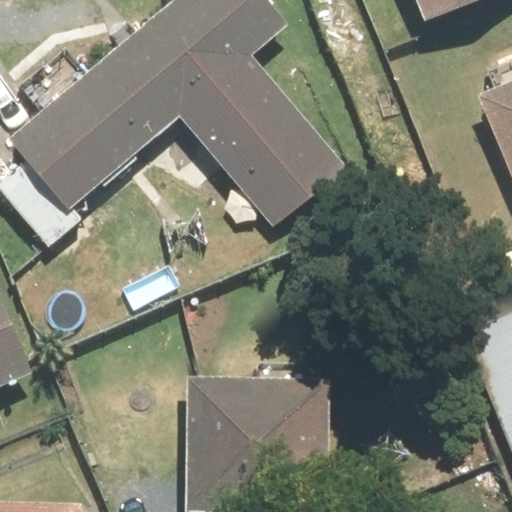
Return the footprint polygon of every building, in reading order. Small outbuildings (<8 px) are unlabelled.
[(262,0),(167,0),(1,144),(60,212),(171,117),(268,228),(339,167),(244,58),(284,24),(262,0)] [(469,0),(400,0),(410,24),(469,0)] [(511,80),(469,98),(511,196),(511,195),(511,80)] [(0,384),(27,374),(0,308),(0,384)] [(511,324),(465,344),(511,458),(511,324)] [(326,511),(327,387),(185,387),(184,511),(326,511)]
